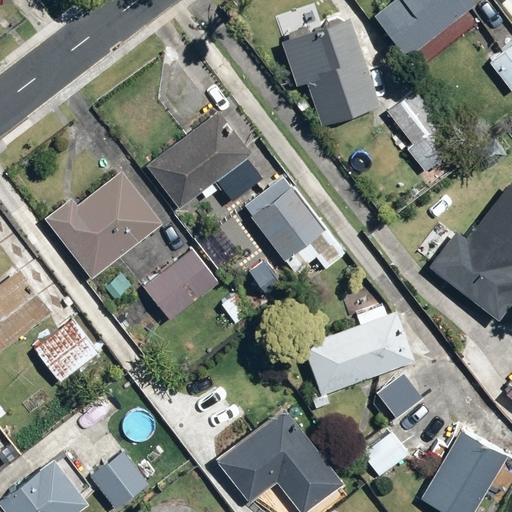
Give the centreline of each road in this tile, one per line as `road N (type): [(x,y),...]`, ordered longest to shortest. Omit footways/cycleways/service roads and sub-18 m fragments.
road 1 (unknown): [(0,178),(189,420)]
road 2 (residential): [(146,0),(0,109)]
